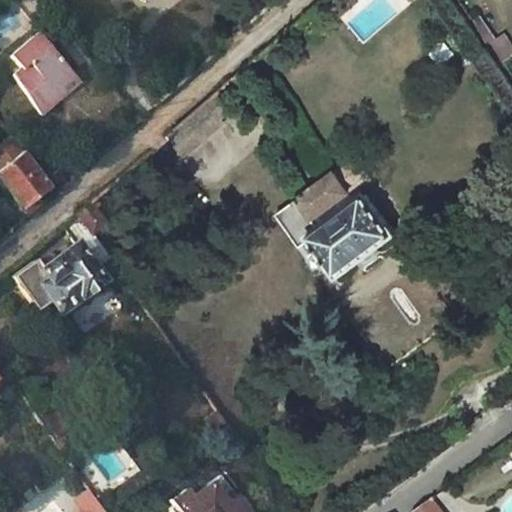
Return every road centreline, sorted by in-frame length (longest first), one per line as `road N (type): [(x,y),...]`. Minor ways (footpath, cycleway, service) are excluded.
road 1 (track): [(0,254),(297,0)]
road 2 (residential): [(511,416),(392,506)]
